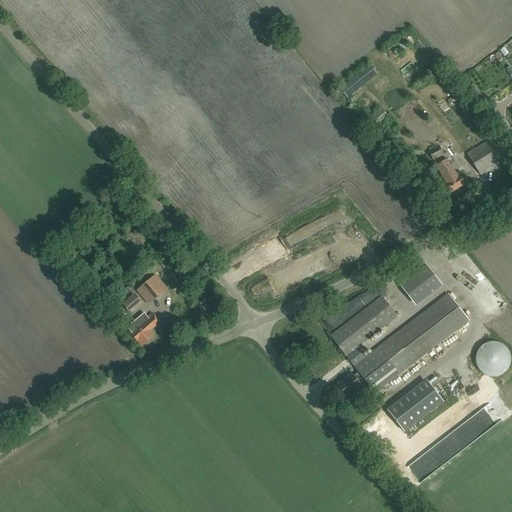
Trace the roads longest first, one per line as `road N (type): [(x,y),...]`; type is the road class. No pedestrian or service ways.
road 1 (unclassified): [(253,324),(0,27)]
road 2 (unclassified): [(253,324),(511,200)]
road 3 (unclassified): [(0,447),(87,393),(253,324)]
road 4 (unclassified): [(409,511),(253,324)]
